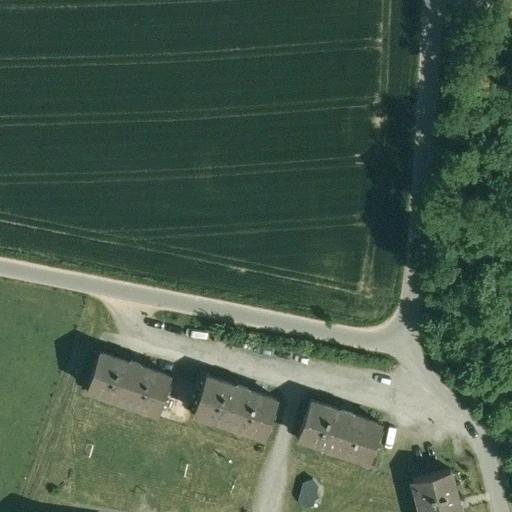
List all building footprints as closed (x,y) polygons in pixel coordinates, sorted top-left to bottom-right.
[(142,360),(129,355),(128,358),(99,348),(87,385),(158,409),(170,372),(141,362),(142,360)] [(235,382),(206,371),(193,408),(264,433),(277,396),(248,386),(248,383),(236,379),(235,382)] [(352,408),(340,404),(340,406),(310,396),(297,433),(368,458),(381,421),(352,411),(352,408)] [(460,511),(450,467),(412,477),(420,511),(460,511)] [(303,480),(307,503),(324,500),(320,477),(303,480)]
